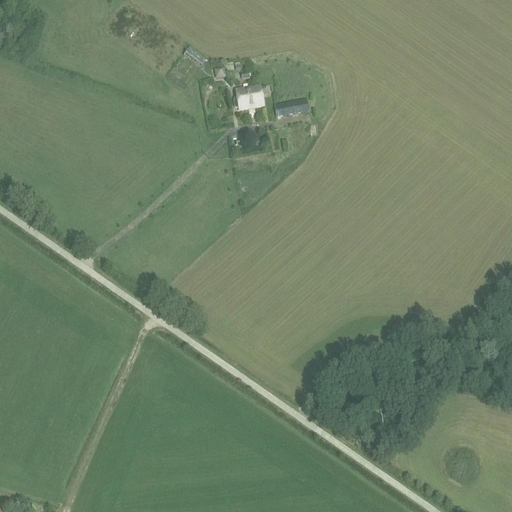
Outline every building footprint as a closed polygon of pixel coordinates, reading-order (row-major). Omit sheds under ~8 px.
[(190,48),(184,56),(203,71),(209,63),(190,48)] [(214,70),(216,80),(226,78),(224,68),(223,68),(222,64),(214,66),(215,70),(214,70)] [(249,73),(241,74),(242,82),(244,81),(244,80),(250,79),(249,73)] [(235,90),(238,111),(263,108),(261,97),(264,96),(263,88),(259,89),(259,87),(235,90)] [(276,105),(278,117),(309,112),(307,100),(276,105)] [(0,499),(0,511),(8,511),(10,509),(11,504),(0,499)]
